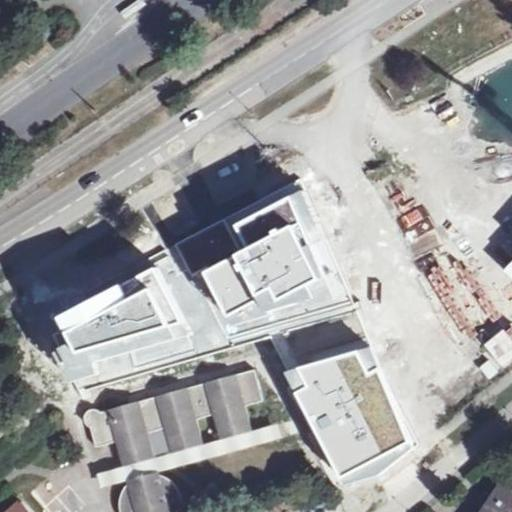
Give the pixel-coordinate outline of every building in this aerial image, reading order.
[(449,133),(469,160),(505,132),(485,106),(449,133)] [(511,168),(447,223),(479,260),(511,231),(511,168)] [(240,251),(194,274),(225,340),(345,298),(301,182),(226,218),(240,251)] [(162,264),(61,315),(66,330),(59,335),(65,344),(60,354),(83,396),(195,356),(195,334),(192,322),(175,287),(162,264)] [(371,348),(288,373),(345,477),(415,441),(371,348)] [(92,428),(97,448),(118,442),(126,467),(159,458),(152,433),(170,428),(177,453),(208,444),(201,419),(218,414),(225,439),(257,430),(250,406),(269,400),(260,369),(105,414),(104,413),(102,411),(100,409),(98,409),(97,409),(95,409),(93,409),(91,410),(90,411),(88,411),(87,413),(87,414),(86,417),(86,419),(86,420),(86,422),(87,424),(88,425),(91,427),(92,428)] [(159,458),(126,467),(106,474),(109,487),(129,481),(161,472),(282,438),(278,424),(257,430),(225,439),(208,444),(177,453),(159,458)] [(162,477),(161,472),(129,481),(130,483),(125,489),(123,492),(121,497),(120,501),(119,507),(119,511),(182,511),(183,506),(182,501),(180,495),(177,489),(171,482),(162,477)] [(511,511),(511,492),(502,486),(494,498),(487,494),(475,511),(511,511)]
